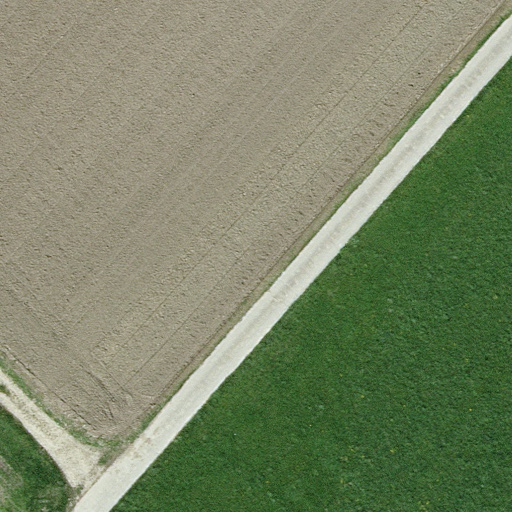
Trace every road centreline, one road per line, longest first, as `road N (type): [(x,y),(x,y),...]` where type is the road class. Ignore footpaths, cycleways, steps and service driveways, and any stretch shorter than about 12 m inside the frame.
road 1 (track): [(90,511),(511,34)]
road 2 (track): [(108,491),(0,385)]
